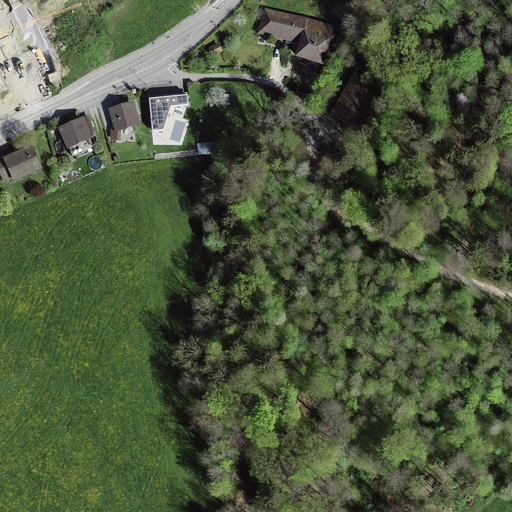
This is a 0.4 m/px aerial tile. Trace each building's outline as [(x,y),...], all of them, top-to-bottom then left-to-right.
[(323,65),(334,26),(264,7),(257,34),(286,42),(286,43),(298,46),(295,58),(323,65)] [(11,14),(16,28),(30,23),(25,10),(11,14)] [(48,14),(31,25),(37,33),(54,23),(48,14)] [(212,57),(223,51),(218,42),(207,48),(212,57)] [(0,107),(36,86),(21,61),(4,72),(5,73),(0,76),(0,107)] [(378,89),(354,75),(331,114),(351,125),(356,128),(378,89)] [(164,131),(171,107),(189,106),(188,95),(149,99),(152,132),(153,132),(150,146),(166,143),(170,130),(164,131)] [(121,131),(141,125),(134,101),(107,109),(114,129),(111,129),(110,141),(121,141),(121,131)] [(89,115),(57,128),(67,150),(69,149),(72,157),(94,148),(91,140),(98,138),(93,126),(94,126),(92,120),(91,121),(89,115)] [(198,156),(214,155),(213,143),(197,144),(198,156)] [(14,183),(43,170),(32,145),(4,157),(2,153),(0,154),(0,174),(4,183),(12,179),(14,183)]
